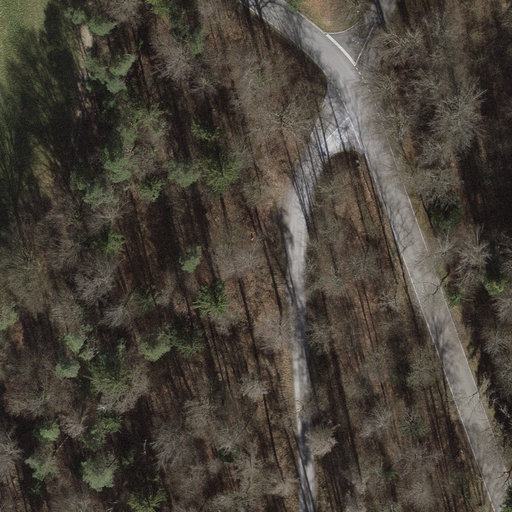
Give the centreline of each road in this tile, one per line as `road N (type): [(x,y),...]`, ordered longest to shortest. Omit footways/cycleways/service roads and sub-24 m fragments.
road 1 (unclassified): [(350,84),(508,511)]
road 2 (track): [(305,511),(297,226),(319,148),(350,84)]
road 3 (unclassified): [(350,84),(258,0)]
